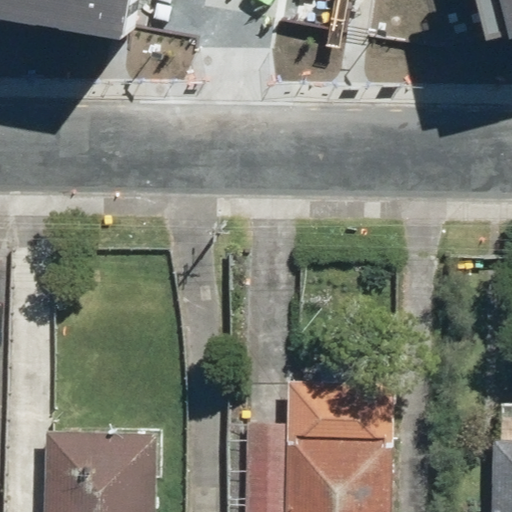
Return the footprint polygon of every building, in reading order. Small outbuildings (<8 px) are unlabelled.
[(0,0),(0,15),(122,37),(128,0),(0,0)] [(511,0),(477,0),(489,43),(511,37),(511,0)] [(387,511),(391,385),(283,382),(282,426),(246,425),(243,511),(387,511)] [(511,511),(511,406),(495,406),(494,442),(490,442),(487,511),(511,511)] [(42,435),(41,511),(151,511),(152,436),(42,435)]
